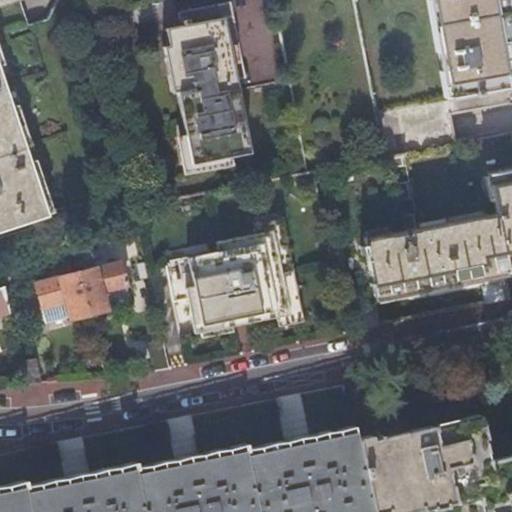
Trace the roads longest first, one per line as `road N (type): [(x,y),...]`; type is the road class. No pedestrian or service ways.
road 1 (residential): [(511,320),(0,415)]
road 2 (unknown): [(58,0),(116,207)]
